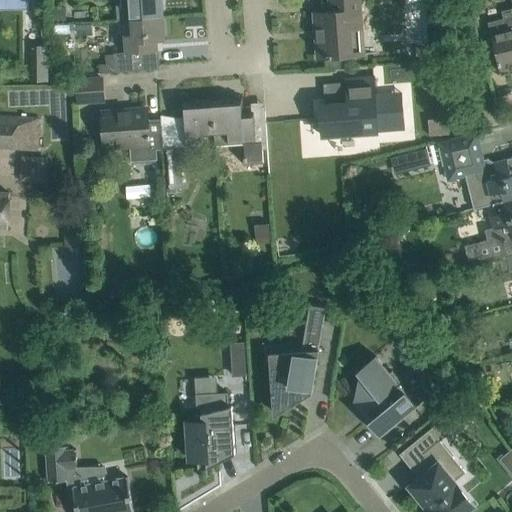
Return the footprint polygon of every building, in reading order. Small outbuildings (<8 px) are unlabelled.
[(132,18),(164,16),(162,0),(122,0),(123,4),(116,4),(117,19),(132,18)] [(314,14),(318,58),(327,57),(327,58),(332,58),(332,57),(376,54),(376,52),(365,53),(363,26),(362,26),(360,0),(330,0),(331,12),(314,14)] [(511,8),(502,11),(504,19),(490,23),(499,61),(498,61),(499,66),(500,66),(502,73),(511,70),(511,8)] [(160,69),(160,66),(157,66),(156,41),(165,40),(164,16),(132,18),(133,33),(124,34),(126,51),(114,52),(115,54),(106,55),(106,64),(99,65),(99,73),(116,71),(160,69)] [(49,59),(32,59),(32,81),(49,81),(49,59)] [(101,77),(76,79),(78,103),(103,101),(101,77)] [(404,111),(376,113),(373,78),(347,80),(349,103),(321,105),(322,119),(326,118),(327,135),(405,129),(404,111)] [(213,102),(215,133),(216,146),(243,144),(244,166),(264,165),(263,150),(268,150),(265,111),(264,111),(265,122),(253,123),(252,116),(242,117),(241,103),(243,100),(243,95),(238,95),(238,100),(213,102)] [(215,133),(213,102),(186,104),(186,99),(181,99),(181,105),(184,107),(185,121),(178,122),(180,146),(168,148),(171,188),(188,187),(186,149),(203,147),(202,134),(215,133)] [(104,111),(103,112),(105,147),(131,146),(132,161),(157,159),(156,149),(164,148),(161,120),(149,121),(149,115),(147,115),(147,108),(129,110),(129,112),(104,114),(104,111)] [(41,118),(23,117),(0,115),(0,147),(21,150),(40,151),(41,118)] [(429,119),(430,135),(450,134),(449,118),(429,119)] [(474,209),(494,204),(511,199),(511,157),(493,162),(488,159),(488,158),(478,161),(472,139),(438,148),(443,166),(445,165),(448,180),(466,176),(474,209)] [(431,165),(427,148),(409,153),(413,169),(431,165)] [(48,183),(49,155),(24,155),(23,182),(48,183)] [(0,227),(8,228),(10,193),(0,192),(0,227)] [(511,199),(494,204),(499,227),(491,229),(493,239),(466,245),(471,265),(484,262),(500,258),(508,256),(511,255),(511,199)] [(255,223),(256,238),(270,237),(269,222),(255,223)] [(65,246),(71,246),(71,254),(86,253),(90,253),(89,233),(64,235),(65,246)] [(511,255),(508,256),(500,258),(504,272),(511,270),(511,255)] [(120,295),(105,284),(93,299),(107,311),(120,295)] [(309,395),(312,394),(327,305),(310,302),(302,348),(285,350),(285,359),(269,359),(273,411),(274,411),(279,411),(279,412),(277,413),(278,414),(302,400),(303,394),(309,393),(309,395)] [(246,375),(245,342),(231,342),(233,376),(246,375)] [(376,355),(357,371),(360,375),(354,402),(355,400),(370,419),(368,421),(380,436),(433,393),(421,378),(405,391),(399,383),(401,381),(392,370),(390,372),(376,355)] [(478,373),(481,385),(496,381),(493,369),(478,373)] [(196,394),(197,415),(196,415),(196,421),(189,421),(192,460),(198,459),(198,473),(220,462),(220,455),(235,454),(232,406),(229,406),(228,392),(196,394)] [(458,406),(447,415),(457,428),(470,418),(469,417),(468,418),(458,406)] [(511,430),(511,409),(498,413),(501,428),(511,430)] [(441,441),(431,428),(400,454),(420,478),(411,486),(429,508),(426,511),(427,511),(464,511),(473,505),(455,482),(467,472),(441,441)] [(65,450),(65,446),(46,447),(48,482),(68,480),(73,508),(77,508),(77,511),(134,511),(128,476),(81,485),(78,468),(76,449),(65,450)] [(511,453),(500,463),(511,477),(511,453)]
